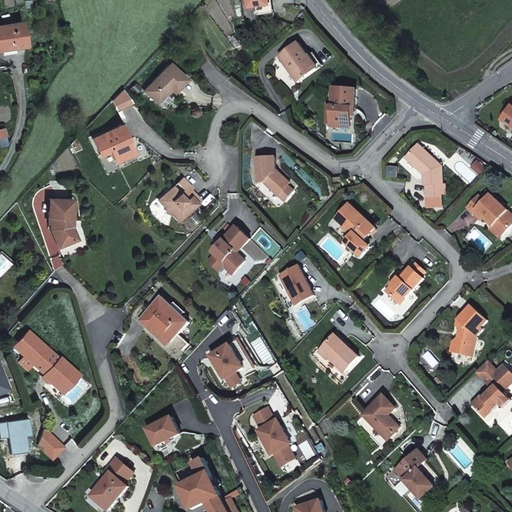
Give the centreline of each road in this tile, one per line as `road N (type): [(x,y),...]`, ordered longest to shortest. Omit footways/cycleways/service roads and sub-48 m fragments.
road 1 (residential): [(31,503),(116,417),(92,311),(76,286)]
road 2 (residential): [(365,161),(463,265),(459,282),(391,350)]
road 3 (residential): [(365,161),(326,160),(237,103),(214,127),(222,178)]
road 4 (track): [(97,335),(223,207),(222,178)]
road 5 (tertiary): [(416,100),(353,49),(313,0)]
